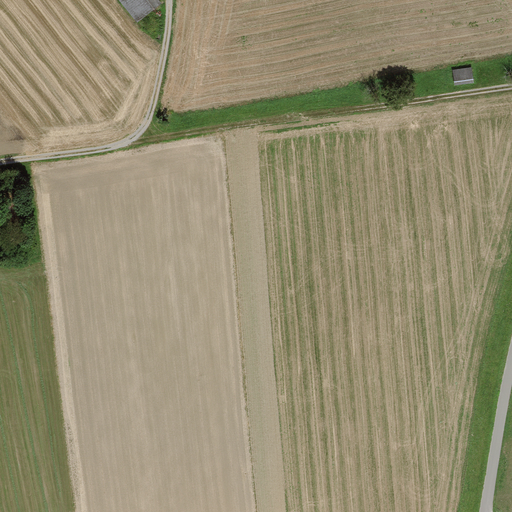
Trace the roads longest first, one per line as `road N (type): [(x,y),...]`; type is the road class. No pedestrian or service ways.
road 1 (track): [(122,146),(511,86)]
road 2 (track): [(0,161),(122,146),(144,125),(169,0)]
road 3 (unclassified): [(487,511),(511,370)]
